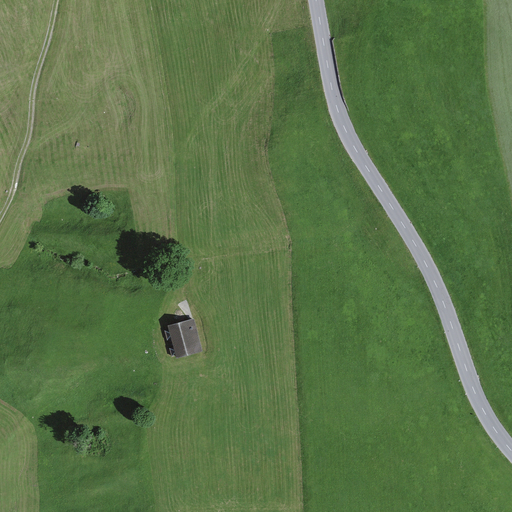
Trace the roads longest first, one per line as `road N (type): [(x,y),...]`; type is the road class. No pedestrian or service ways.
road 1 (tertiary): [(511,451),(478,400),(418,249),(344,128),(315,0)]
road 2 (track): [(149,0),(170,119),(183,303),(202,326),(208,355)]
road 3 (track): [(0,223),(30,137),(35,82),(61,0)]
